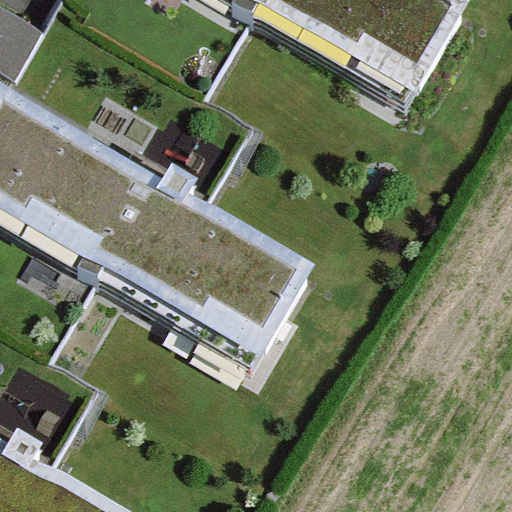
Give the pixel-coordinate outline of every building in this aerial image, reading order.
[(205,112),(248,34),(192,0),(53,0),(0,94),(0,112),(197,230),(252,137),(205,112)] [(192,0),(248,34),(404,127),(461,34),(404,0),(192,0)] [(153,204),(0,112),(0,239),(92,295),(252,390),(308,297),(197,230),(182,221),(189,209),(160,192),(153,204)] [(52,368),(92,295),(0,239),(0,430),(62,468),(100,396),(52,368)] [(15,440),(0,431),(0,511),(135,511),(62,468),(44,457),(51,445),(23,428),(15,440)]
